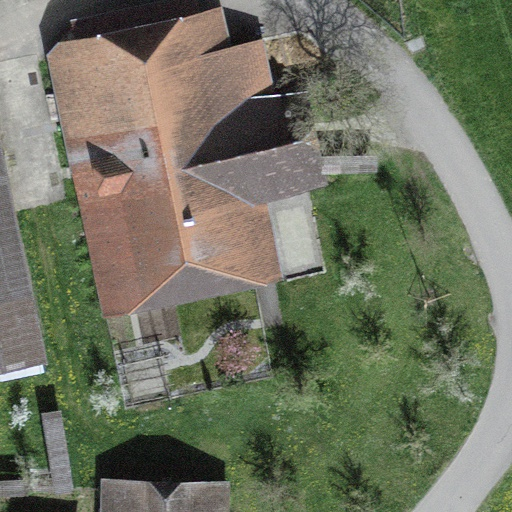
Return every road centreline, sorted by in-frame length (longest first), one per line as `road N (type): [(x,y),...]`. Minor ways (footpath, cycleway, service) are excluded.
road 1 (unclassified): [(301,0),(436,136),(498,265),(511,316)]
road 2 (unclassified): [(433,511),(471,467),(506,406),(511,376)]
